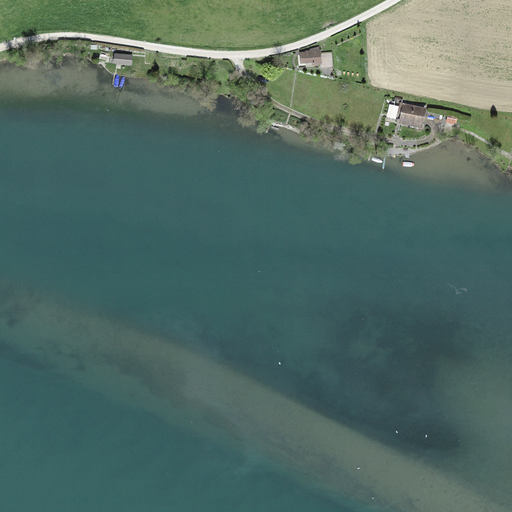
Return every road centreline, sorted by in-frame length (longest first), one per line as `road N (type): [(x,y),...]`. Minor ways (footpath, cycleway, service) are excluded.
road 1 (track): [(393,0),(267,53),(195,53),(63,34),(0,47)]
road 2 (track): [(235,54),(261,94),(309,119),(416,143),(431,136),(430,123)]
